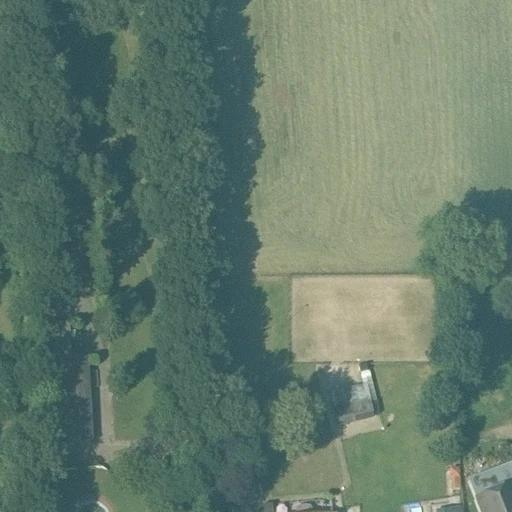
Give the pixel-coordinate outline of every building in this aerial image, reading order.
[(65,194),(43,196),(47,263),(70,262),(65,194)] [(69,325),(41,327),(47,424),(57,423),(59,445),(94,443),(88,360),(71,361),(69,325)] [(367,385),(330,394),(338,428),(375,419),(367,385)] [(64,470),(63,460),(46,461),(47,472),(64,470)] [(479,511),(511,511),(511,485),(475,500),(479,511)]
